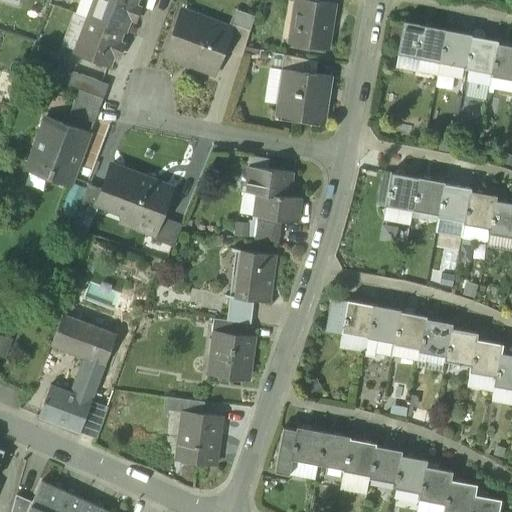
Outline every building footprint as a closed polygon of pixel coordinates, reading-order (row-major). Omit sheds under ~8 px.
[(79,0),(75,13),(87,18),(94,0),(79,0)] [(94,0),(87,18),(121,31),(124,32),(129,17),(134,20),(139,8),(133,6),(135,0),(94,0)] [(296,0),(290,44),(328,50),(334,4),(315,1),(306,0),(296,0)] [(229,22),(235,24),(250,30),(255,16),(235,8),(229,22)] [(87,18),(75,13),(73,13),(60,46),(75,52),(87,18)] [(164,54),(216,74),(225,49),(233,29),(206,19),(203,25),(178,16),(164,54)] [(117,43),(121,31),(87,18),(75,52),(108,65),(113,54),(118,56),(122,45),(117,43)] [(425,55),(439,57),(444,29),(418,24),(418,23),(403,21),(397,53),(398,53),(412,56),(424,59),(425,55)] [(225,49),(243,56),(245,47),(250,30),(235,24),(233,29),(225,49)] [(451,59),(465,62),(470,35),(470,34),(444,29),(439,57),(438,61),(450,63),(451,59)] [(488,83),(490,75),(496,42),(496,40),(470,35),(465,62),(464,65),(464,68),(468,69),(466,79),(468,80),(488,83)] [(502,73),(511,75),(511,45),(496,42),(490,75),(502,77),(502,73)] [(437,71),(438,61),(424,59),(412,56),(398,53),(395,66),(436,74),(437,71)] [(284,69),(316,74),(318,62),(284,55),(275,54),(273,69),(282,71),(284,71),(284,69)] [(438,61),(437,71),(463,76),(464,68),(464,65),(465,62),(451,59),(450,63),(438,61)] [(282,71),(273,69),(268,69),(263,102),(279,104),(284,71),(282,71)] [(277,116),(325,124),(332,77),(316,74),(284,69),(284,71),(279,104),(277,116)] [(78,88),(102,97),(107,84),(72,71),(67,84),(78,88)] [(493,88),(511,91),(511,75),(502,73),(502,77),(490,75),(488,83),(487,91),(492,92),(493,88)] [(488,83),(468,80),(465,94),(486,98),(487,91),(488,83)] [(93,122),(102,97),(78,88),(69,113),(93,122)] [(47,176),(70,184),(89,133),(45,116),(28,162),(49,170),(47,176)] [(153,233),(155,234),(161,217),(169,196),(166,189),(111,166),(102,192),(99,199),(125,209),(122,217),(139,223),(138,227),(153,233)] [(261,188),(261,194),(289,197),(289,196),(292,172),(248,166),(244,191),(246,192),(246,186),(261,188)] [(384,205),(385,205),(411,210),(417,177),(390,172),(384,205)] [(411,210),(437,214),(443,183),(443,182),(417,177),(411,210)] [(437,216),(463,221),(469,190),(469,188),(443,183),(437,214),(437,216)] [(79,206),(94,212),(99,199),(102,192),(86,186),(79,206)] [(253,215),(257,216),(261,194),(261,188),(246,186),(246,192),(255,193),(253,215)] [(463,221),(463,223),(489,228),(494,200),(495,195),(469,190),(463,221)] [(239,214),(253,215),(255,193),(246,192),(244,191),(242,191),(239,214)] [(302,198),(289,196),(289,197),(261,194),(257,216),(281,219),(298,222),(298,220),(297,220),(300,199),(301,199),(302,198)] [(511,236),(511,202),(494,200),(489,228),(488,232),(489,232),(511,236)] [(410,216),(411,210),(385,205),(383,219),(387,220),(388,217),(409,221),(410,216)] [(411,210),(410,216),(436,221),(437,216),(437,214),(411,210)] [(254,239),(278,242),(281,219),(257,216),(254,239)] [(437,216),(436,221),(434,231),(460,235),(463,223),(463,221),(437,216)] [(151,238),(172,246),(180,228),(181,224),(161,217),(155,234),(153,233),(151,238)] [(249,222),(234,221),(233,236),(249,237),(249,222)] [(395,242),(398,226),(381,223),(379,240),(395,242)] [(488,232),(489,228),(463,223),(460,235),(460,236),(486,241),(488,232)] [(511,245),(511,236),(489,232),(487,245),(511,249),(511,245)] [(473,246),(461,244),(458,260),(471,262),(473,246)] [(254,299),(270,302),(270,300),(268,300),(275,255),(276,256),(276,254),(239,249),(238,250),(241,251),(235,295),(233,295),(233,297),(235,297),(254,299)] [(479,285),(466,281),(462,294),(475,298),(479,285)] [(229,296),(226,320),(247,323),(251,323),(254,299),(235,297),(233,297),(229,296)] [(341,332),(347,301),(331,298),(325,331),(341,334),(342,335),(342,332),(341,332)] [(342,332),(368,337),(374,305),(347,300),(347,301),(341,332),(342,332)] [(392,355),(394,343),(399,311),(400,309),(374,305),(368,337),(365,351),(364,354),(375,356),(375,352),(392,355)] [(406,342),(420,344),(425,318),(426,316),(399,311),(394,343),(406,346),(406,342)] [(88,359),(105,365),(116,335),(63,314),(51,344),(88,359)] [(245,335),(247,323),(226,320),(213,318),(211,331),(216,332),(216,331),(245,335)] [(432,349),(446,352),(450,328),(451,324),(425,318),(420,344),(419,351),(431,353),(432,349)] [(457,359),(471,361),(475,339),(476,333),(450,328),(446,352),(444,360),(456,363),(457,359)] [(213,374),(246,379),(248,359),(247,359),(249,345),(250,345),(251,336),(245,335),(216,331),(216,332),(212,357),(216,358),(213,374)] [(339,346),(365,351),(368,337),(342,332),(342,335),(341,334),(339,346)] [(0,356),(4,358),(11,338),(0,334),(0,356)] [(482,370),(496,373),(500,353),(501,344),(475,339),(471,361),(469,372),(481,374),(482,370)] [(417,360),(419,351),(420,344),(406,342),(406,346),(394,343),(392,355),(417,360)] [(419,351),(417,360),(416,366),(442,372),(444,360),(446,352),(432,349),(431,353),(419,351)] [(507,383),(511,384),(511,355),(500,353),(496,373),(494,385),(506,387),(507,383)] [(72,393),(91,401),(105,365),(88,359),(72,393)] [(492,391),(494,385),(496,373),(482,370),(481,374),(469,372),(467,386),(492,391)] [(494,385),(492,391),(491,401),(511,404),(511,384),(507,383),(506,387),(494,385)] [(38,417),(79,433),(91,401),(72,393),(50,385),(38,417)] [(183,411),(203,414),(205,402),(165,396),(163,409),(183,412),(183,411)] [(408,406),(390,403),(388,414),(406,418),(408,406)] [(176,459),(214,464),(221,416),(203,414),(183,411),(183,412),(178,443),(185,443),(182,459),(176,458),(176,459)] [(292,459),(317,464),(323,431),(296,426),(296,430),(290,459),(292,459)] [(289,475),(292,459),(290,459),(296,430),(283,427),(274,472),(289,475)] [(317,464),(343,469),(349,438),(349,436),(323,431),(317,464)] [(343,471),(369,475),(374,445),(375,443),(349,438),(343,469),(343,471)] [(368,478),(395,483),(400,455),(401,450),(374,445),(369,475),(368,478)] [(394,487),(420,492),(425,466),(426,459),(400,455),(395,483),(394,487)] [(314,479),(317,464),(292,459),(289,475),(314,479)] [(420,492),(419,498),(445,504),(449,480),(451,471),(425,466),(420,492)] [(369,475),(343,471),(340,489),(365,494),(368,478),(369,475)] [(53,511),(63,490),(41,480),(32,501),(26,511),(53,511)] [(443,511),(470,511),(474,494),(476,484),(449,480),(445,504),(443,511)] [(53,511),(78,511),(84,500),(63,490),(53,511)] [(11,511),(26,511),(32,501),(16,494),(11,511)] [(500,499),(474,494),(470,511),(498,511),(498,510),(500,499)] [(442,511),(443,511),(445,504),(419,498),(416,511),(442,511),(443,511),(442,511)] [(78,511),(103,511),(105,509),(84,500),(78,511)]
